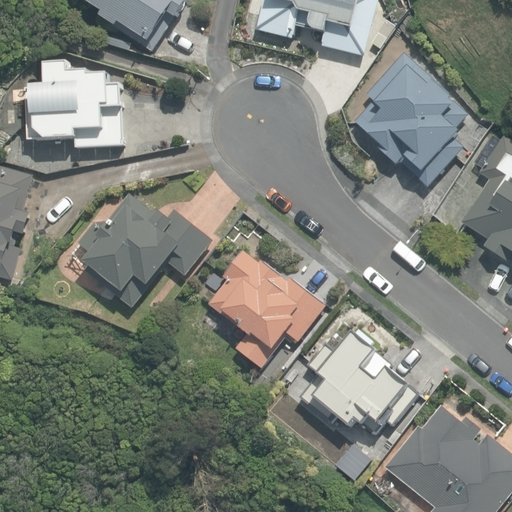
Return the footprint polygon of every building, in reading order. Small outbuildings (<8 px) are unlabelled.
[(90,0),(155,42),(182,0),(90,0)] [(262,0),(256,28),(294,36),(296,25),(326,31),(323,43),(368,53),(379,0),(262,0)] [(472,109),(401,49),(365,92),(372,98),(353,121),(429,184),(471,134),(460,125),(472,109)] [(49,82),(29,84),(32,138),(77,135),(77,145),(127,141),(123,83),(111,84),(110,67),(73,69),(72,59),(47,60),(49,82)] [(511,137),(504,132),(480,170),(488,175),(459,222),(486,239),(484,242),(505,256),(507,253),(511,255),(511,137)] [(31,172),(0,163),(0,273),(16,278),(24,244),(15,241),(18,230),(27,232),(32,211),(22,209),(31,172)] [(158,213),(126,190),(108,220),(95,221),(80,242),(93,254),(85,269),(135,308),(148,290),(163,303),(213,238),(171,205),(158,213)] [(260,260),(238,251),(219,273),(228,280),(210,305),(245,337),(236,349),(262,372),(288,337),(299,345),(328,306),(260,260)] [(382,342),(358,322),(337,347),(326,337),(304,364),(312,370),(294,392),(368,452),(423,385),(377,348),(382,342)] [(496,511),(511,492),(511,454),(487,435),(479,444),(473,440),(482,429),(466,417),(463,421),(442,405),(423,429),(419,426),(386,468),(434,506),(429,511),(496,511)]
